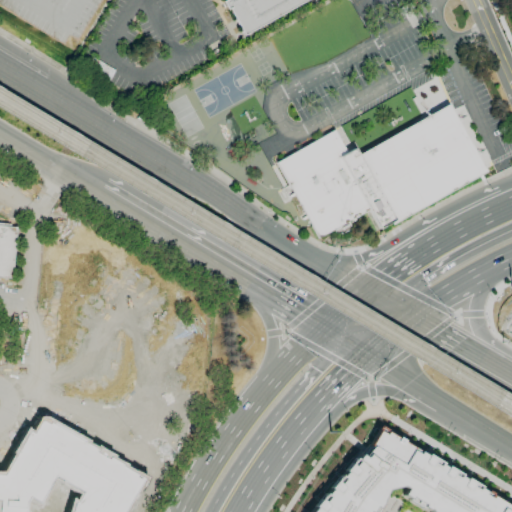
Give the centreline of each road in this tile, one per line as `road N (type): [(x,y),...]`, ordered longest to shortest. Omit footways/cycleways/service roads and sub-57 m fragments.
road 1 (primary): [(319,264),(42,91)]
road 2 (primary): [(99,197),(259,294)]
road 3 (trunk): [(263,389),(233,424),(184,511)]
road 4 (trunk): [(511,231),(387,304)]
road 5 (trunk): [(296,419),(370,391),(428,395)]
road 6 (trunk): [(511,372),(476,335),(471,315),(498,264)]
